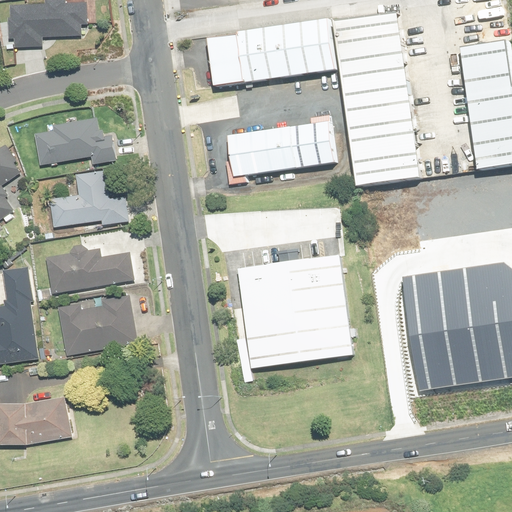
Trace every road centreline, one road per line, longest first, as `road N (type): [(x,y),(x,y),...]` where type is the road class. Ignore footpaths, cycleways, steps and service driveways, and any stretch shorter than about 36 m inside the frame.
road 1 (residential): [(155,67),(212,477)]
road 2 (tertiary): [(511,430),(212,477)]
road 3 (tertiary): [(212,477),(9,511)]
road 4 (residential): [(0,97),(155,67)]
